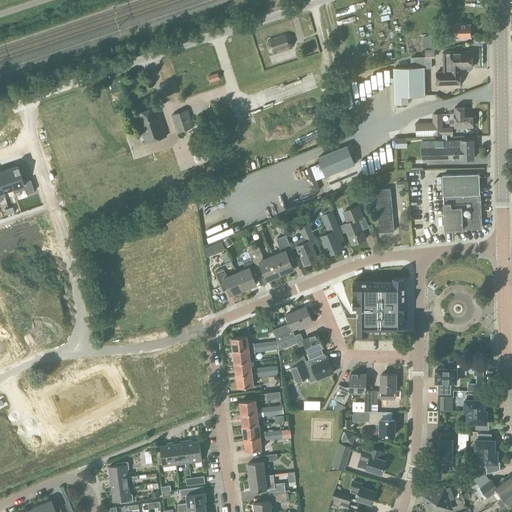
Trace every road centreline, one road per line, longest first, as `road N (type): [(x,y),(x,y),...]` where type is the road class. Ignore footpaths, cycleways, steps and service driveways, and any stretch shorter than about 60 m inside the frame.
road 1 (unclassified): [(23,101),(323,0)]
road 2 (secondary): [(502,245),(499,0)]
road 3 (residential): [(33,144),(80,303),(76,351)]
road 4 (residential): [(233,511),(210,324)]
road 5 (residential): [(401,511),(416,462),(417,355)]
road 6 (residential): [(417,355),(341,353),(312,284)]
road 7 (residential): [(76,351),(155,345),(210,324)]
